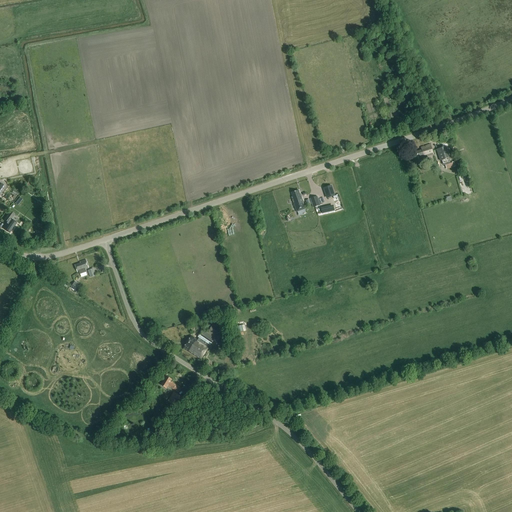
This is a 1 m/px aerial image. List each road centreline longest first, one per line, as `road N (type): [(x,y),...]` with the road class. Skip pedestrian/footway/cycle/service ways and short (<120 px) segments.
road 1 (tertiary): [(511,98),(104,239)]
road 2 (unclassified): [(357,511),(274,419),(149,341),(129,313),(104,239)]
